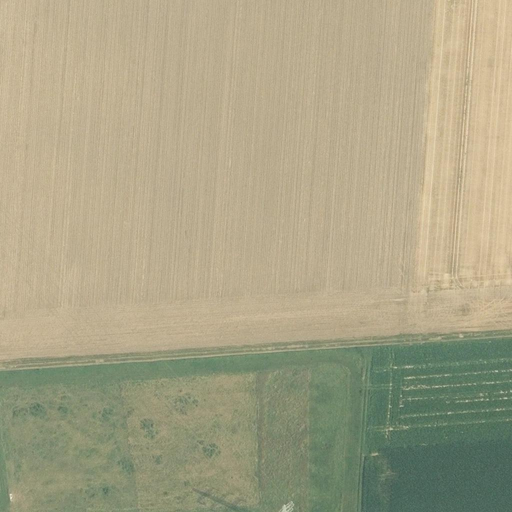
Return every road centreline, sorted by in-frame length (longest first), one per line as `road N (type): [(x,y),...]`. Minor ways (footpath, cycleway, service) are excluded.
road 1 (track): [(366,351),(0,377)]
road 2 (track): [(365,511),(366,351)]
road 3 (track): [(366,351),(511,341)]
